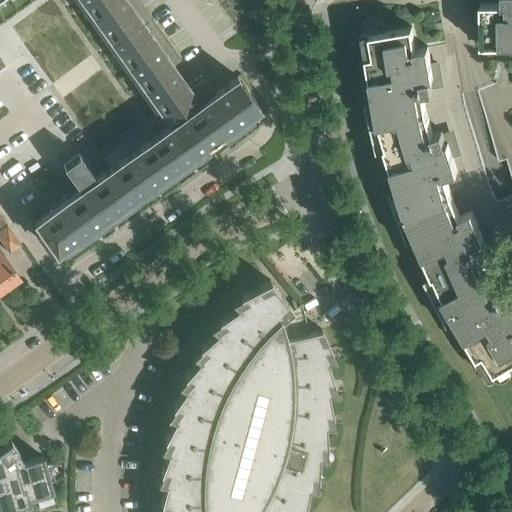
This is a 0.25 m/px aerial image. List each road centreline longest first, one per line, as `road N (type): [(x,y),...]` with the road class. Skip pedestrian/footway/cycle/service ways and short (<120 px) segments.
road 1 (residential): [(0,390),(220,229),(320,182)]
road 2 (residential): [(468,465),(320,182)]
road 3 (residential): [(320,182),(295,0)]
